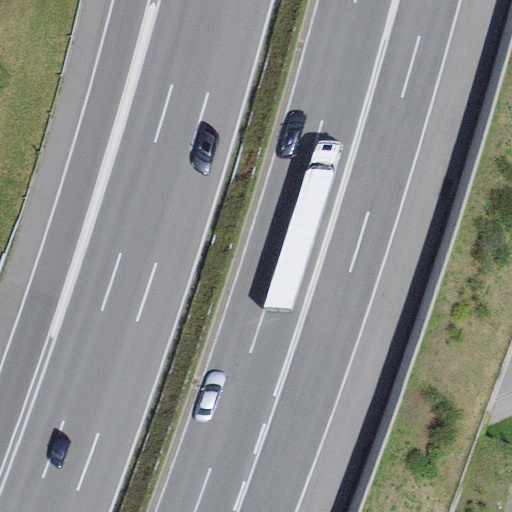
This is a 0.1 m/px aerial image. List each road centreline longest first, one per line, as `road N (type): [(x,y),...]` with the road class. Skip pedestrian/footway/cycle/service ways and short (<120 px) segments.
road 1 (motorway): [(237,392),(388,108),(420,0)]
road 2 (motorway): [(237,392),(348,0)]
road 3 (motorway): [(213,0),(152,212),(101,350)]
road 4 (motorway): [(159,0),(101,350)]
road 5 (residential): [(207,511),(511,363)]
road 6 (motorway): [(101,350),(47,511)]
road 7 (motorway): [(193,511),(237,392)]
